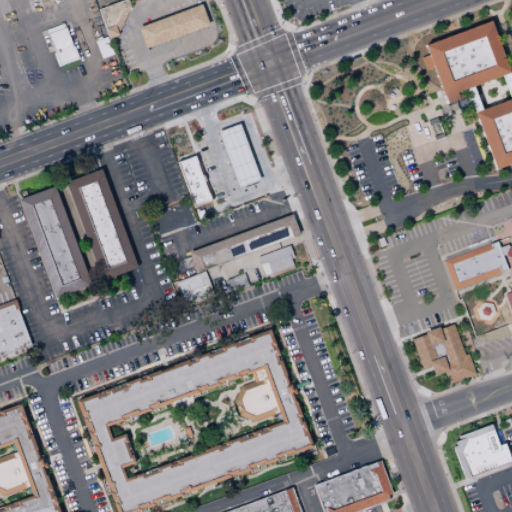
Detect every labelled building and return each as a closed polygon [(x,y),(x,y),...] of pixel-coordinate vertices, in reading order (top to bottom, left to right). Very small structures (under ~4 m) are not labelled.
[(119,0),(125,0),(129,7),(128,8),(116,33),(117,35),(107,38),(96,9),(119,0)] [(135,27),(199,3),(207,25),(143,48),(135,27)] [(465,89),(472,86),(501,76),(508,73),(489,20),(423,45),(426,55),(420,57),(424,70),(431,67),(442,97),(445,103),(458,99),(455,92),(465,89)] [(57,67),(52,53),(53,52),(46,34),(64,27),(71,46),(73,45),(78,59),(57,67)] [(93,41),(105,36),(112,54),(100,58),(93,41)] [(508,73),(510,77),(511,77),(511,79),(511,97),(509,99),(501,76),(508,73)] [(473,112),(469,101),(465,89),(472,86),(476,98),(480,109),(473,112)] [(511,97),(511,162),(494,169),(473,112),(480,109),(509,99),(511,97)] [(216,131),(235,187),(257,180),(238,124),(216,131)] [(175,162),(192,208),(210,201),(193,156),(175,162)] [(62,182),(98,169),(135,268),(124,272),(101,280),(99,281),(62,182)] [(16,199),(19,198),(52,186),(89,285),(55,297),(52,298),(16,199)] [(194,273),(186,252),(290,214),(298,234),(194,273)] [(442,261),(496,241),(506,270),(456,289),(453,290),(442,261)] [(255,257),(288,245),(292,258),(289,259),(291,264),(291,266),(289,267),(290,270),(264,279),(259,265),(258,265),(255,257)] [(174,282),(203,271),(212,296),(184,307),(174,282)] [(242,273),(247,286),(229,293),(224,280),(242,273)] [(0,304),(13,300),(16,309),(15,309),(29,346),(0,356),(0,304)] [(410,339),(423,335),(423,333),(437,327),(438,329),(452,324),(463,355),(466,354),(474,375),(469,377),(447,385),(443,373),(432,376),(429,367),(421,370),(410,339)] [(72,400),(94,392),(95,396),(101,394),(100,392),(108,388),(109,391),(121,386),(121,384),(136,379),(136,381),(141,379),(140,377),(156,371),(156,372),(170,367),(169,366),(185,360),(186,362),(190,361),(189,359),(205,353),(205,355),(218,351),(217,348),(232,343),(233,345),(245,340),(244,338),(267,330),(273,346),(270,347),(271,349),(274,348),(277,356),(274,357),(276,362),(278,361),(284,376),(282,377),(284,382),(286,381),(287,384),(291,383),(294,392),(291,393),(291,394),(290,395),(291,400),(293,400),(299,416),(297,416),(298,420),(301,419),(304,428),(301,429),(301,431),(304,430),(310,446),(288,454),(287,451),(274,456),(275,458),(260,464),(259,462),(247,466),(248,469),(232,474),(232,472),(227,474),(228,476),(184,493),(183,490),(178,492),(179,494),(164,500),(163,497),(150,502),(151,505),(143,508),(142,505),(136,507),(137,510),(131,511),(113,511),(110,502),(112,501),(111,499),(109,500),(106,492),(108,491),(107,486),(104,487),(99,471),(100,471),(95,459),(94,459),(89,444),(91,443),(89,438),(87,439),(84,431),(86,430),(84,424),(82,425),(79,417),(81,416),(80,414),(78,415),(72,400)] [(0,511),(0,407),(17,402),(23,418),(20,419),(21,421),(24,420),(27,428),(24,429),(26,434),(28,433),(34,449),(32,449),(34,454),(36,453),(36,455),(40,454),(45,466),(41,468),(42,469),(40,470),(42,475),(43,474),(49,490),(47,491),(48,495),(51,494),(54,503),(51,504),(52,506),(55,505),(57,511),(0,511)] [(489,423),(497,444),(503,442),(510,461),(462,479),(451,447),(454,445),(452,441),(457,439),(455,436),(489,423)] [(320,511),(311,485),(378,460),(391,493),(386,495),(388,500),(355,511),(320,511)] [(221,511),(290,487),(299,511),(221,511)]
